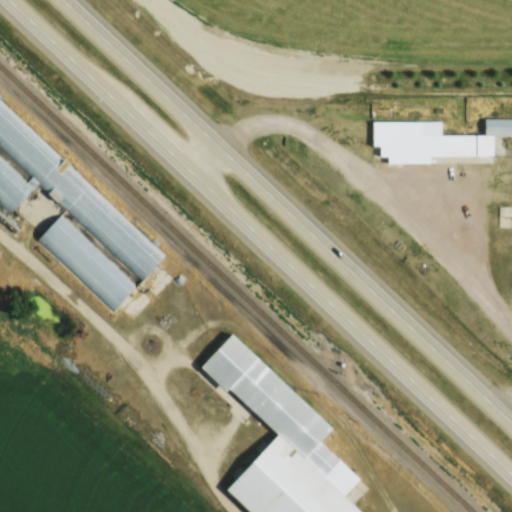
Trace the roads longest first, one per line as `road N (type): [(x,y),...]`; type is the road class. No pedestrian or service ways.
road 1 (trunk): [(10,0),(511,472)]
road 2 (trunk): [(511,423),(66,0)]
